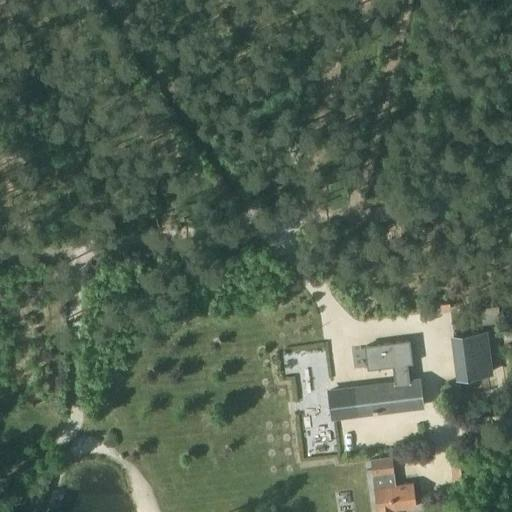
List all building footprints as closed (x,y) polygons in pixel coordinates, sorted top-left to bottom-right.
[(317,289),(276,295),(283,341),(324,335),(317,289)] [(486,336),(455,340),(461,381),(491,377),(486,336)] [(395,383),(330,391),(333,417),(422,406),(419,380),(410,381),(408,363),(413,363),(410,341),(366,346),(368,368),(392,365),(395,383)] [(328,345),(296,349),(299,370),(330,366),(328,345)] [(377,510),(377,511),(394,511),(394,508),(417,505),(414,483),(396,485),(394,471),(393,456),(371,459),(372,474),(373,474),(374,488),(377,510)]
